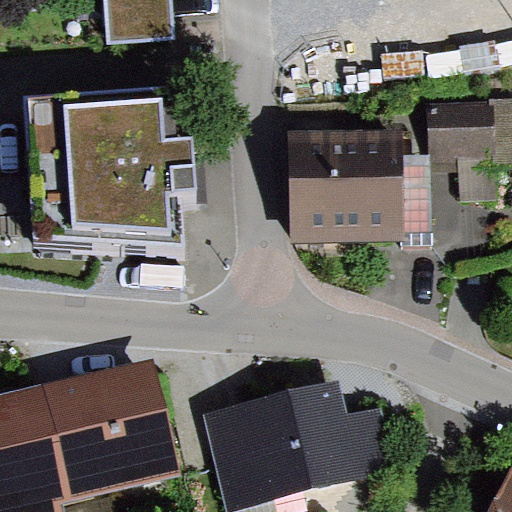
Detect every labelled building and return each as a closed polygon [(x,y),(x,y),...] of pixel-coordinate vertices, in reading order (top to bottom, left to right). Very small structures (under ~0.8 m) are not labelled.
[(172,0),(104,0),(108,40),(175,35),(172,0)] [(488,101),(431,104),(431,156),(431,176),(459,174),(460,200),(499,198),(498,164),(511,163),(511,96),(488,98),(488,101)] [(178,103),(33,110),(39,249),(186,254),(182,200),(199,200),(196,151),(182,152),(178,103)] [(402,130),(291,129),(291,240),(404,241),(402,156),(402,130)] [(431,156),(402,156),(404,241),(404,248),(431,248),(431,176),(431,156)] [(183,475),(156,357),(0,393),(0,511),(150,511),(144,484),(183,475)] [(335,383),(206,415),(230,511),(387,473),(373,413),(344,420),(335,383)] [(511,511),(511,464),(488,511),(511,511)]
